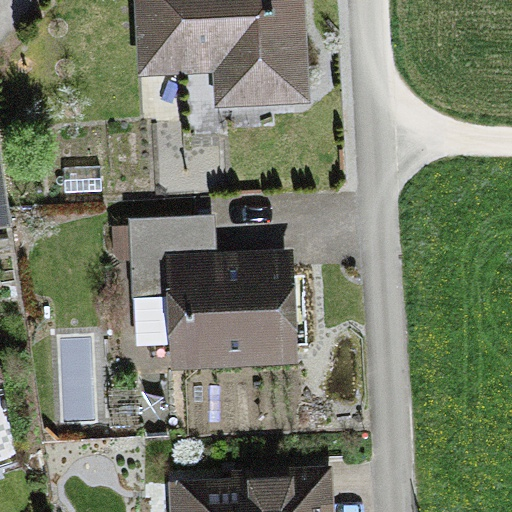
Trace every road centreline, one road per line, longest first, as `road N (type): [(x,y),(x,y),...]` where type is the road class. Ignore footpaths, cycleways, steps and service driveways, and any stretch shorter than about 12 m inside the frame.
road 1 (residential): [(365,0),(397,511)]
road 2 (track): [(374,151),(511,155)]
